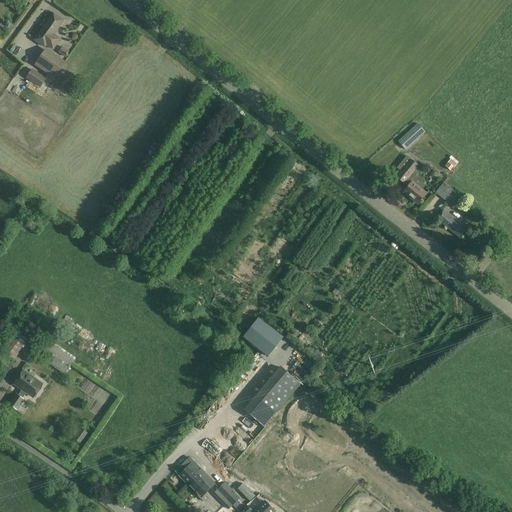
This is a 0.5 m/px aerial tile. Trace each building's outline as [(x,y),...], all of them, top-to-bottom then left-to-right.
[(53,50),(60,40),(54,35),(64,20),(54,13),(35,40),(45,47),(46,45),(53,50)] [(58,54),(63,57),(64,56),(65,57),(69,51),(63,46),(58,52),(59,53),(58,54)] [(45,50),(35,65),(53,78),(63,63),(45,50)] [(32,69),(29,74),(26,78),(40,87),(47,78),(32,69)] [(406,149),(424,132),(417,124),(399,141),(406,149)] [(397,178),(408,186),(404,192),(419,204),(427,194),(408,179),(419,165),(407,155),(397,168),(402,172),(397,178)] [(451,157),(445,165),(451,171),(458,163),(451,157)] [(436,193),(451,204),(459,194),(444,182),(436,193)] [(437,219),(462,239),(469,230),(444,210),(437,219)] [(259,318),(244,337),(268,357),(283,337),(259,318)] [(9,353),(23,337),(19,332),(4,349),(9,353)] [(34,352),(65,374),(75,360),(43,338),(34,352)] [(11,355),(20,359),(24,349),(15,346),(11,355)] [(0,383),(11,368),(4,363),(0,368),(0,383)] [(279,365),(243,408),(264,427),(301,383),(279,365)] [(14,384),(22,389),(26,392),(34,397),(42,385),(23,371),(14,384)] [(22,389),(18,395),(16,394),(9,404),(17,410),(24,399),(23,398),(26,392),(22,389)] [(80,443),(88,433),(80,427),(73,437),(80,443)] [(210,499),(206,495),(216,484),(190,459),(177,471),(181,475),(180,477),(206,503),(210,499)] [(225,473),(236,484),(240,480),(230,469),(225,473)] [(224,506),(228,510),(239,498),(224,482),(216,490),(228,502),(224,506)] [(244,484),(238,489),(250,502),(256,497),(244,484)] [(275,511),(265,501),(253,511),(275,511)]
